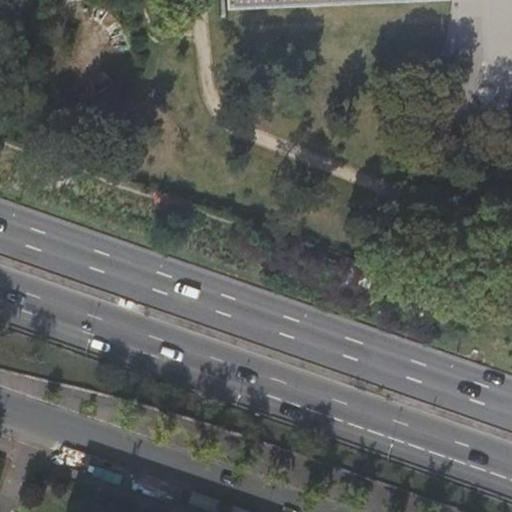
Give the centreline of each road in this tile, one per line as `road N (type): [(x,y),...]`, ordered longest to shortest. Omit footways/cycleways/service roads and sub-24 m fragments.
road 1 (trunk): [(0,295),(511,476)]
road 2 (trunk): [(511,407),(0,229)]
road 3 (tertiary): [(0,411),(300,511)]
